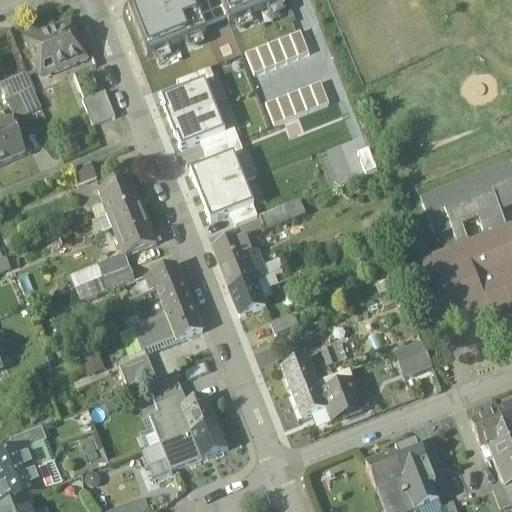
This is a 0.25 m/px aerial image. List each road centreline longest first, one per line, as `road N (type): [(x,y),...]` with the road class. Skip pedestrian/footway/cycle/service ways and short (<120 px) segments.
road 1 (residential): [(89,0),(276,473)]
road 2 (residential): [(511,380),(276,473)]
